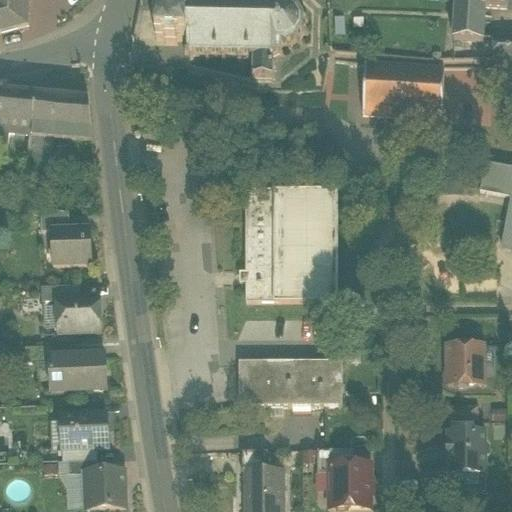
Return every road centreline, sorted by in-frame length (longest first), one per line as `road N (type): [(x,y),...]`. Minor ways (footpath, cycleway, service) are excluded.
road 1 (tertiary): [(103,47),(101,94),(167,511)]
road 2 (residential): [(388,511),(387,311)]
